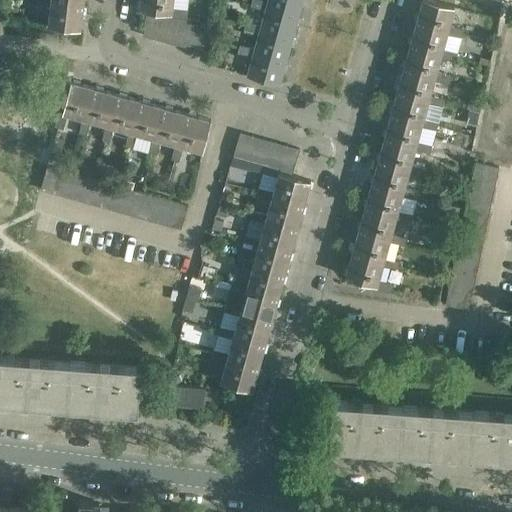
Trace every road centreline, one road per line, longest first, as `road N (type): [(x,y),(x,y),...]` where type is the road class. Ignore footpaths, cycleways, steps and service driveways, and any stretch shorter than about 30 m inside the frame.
road 1 (residential): [(307,296),(477,321),(509,173)]
road 2 (residential): [(233,95),(190,243),(42,205)]
road 3 (tertiary): [(256,487),(0,449)]
road 4 (residential): [(256,487),(307,296)]
road 5 (residential): [(307,296),(353,129)]
road 6 (tertiary): [(456,511),(285,490)]
road 7 (residential): [(353,129),(387,0)]
road 8 (residential): [(123,63),(0,41)]
road 9 (residential): [(353,129),(233,95)]
